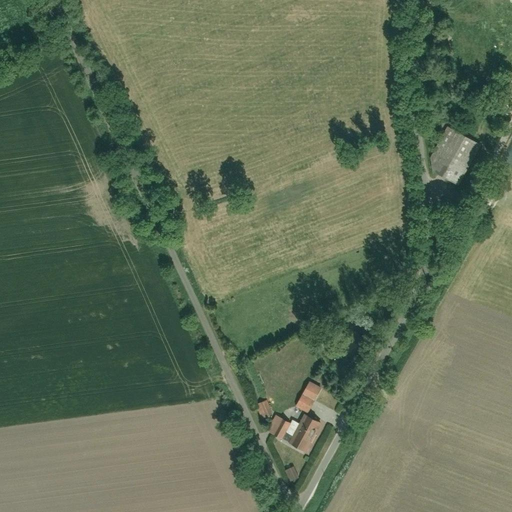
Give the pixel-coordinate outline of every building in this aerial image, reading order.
[(430,163),(460,181),(482,144),(452,127),(430,163)] [(311,386),(299,409),(310,415),(322,392),(311,386)] [(256,406),(263,421),(274,415),(267,400),(256,406)] [(270,433),(306,453),(322,424),(307,415),(300,428),(279,417),(270,433)] [(296,468),(287,472),(292,482),(301,478),(296,468)]
